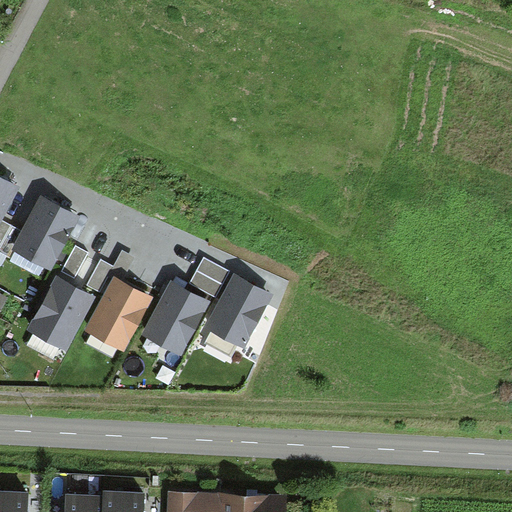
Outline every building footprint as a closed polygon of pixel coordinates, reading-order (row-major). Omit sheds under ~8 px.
[(21,181),(0,170),(0,243),(12,221),(2,216),(21,181)] [(80,211),(41,190),(22,226),(12,221),(0,243),(0,248),(9,254),(15,244),(51,264),(80,211)] [(75,241),(62,267),(75,274),(89,249),(75,241)] [(229,269),(202,255),(189,281),(215,295),(229,269)] [(101,257),(87,283),(101,290),(114,264),(101,257)] [(271,288),(234,269),(207,320),(214,324),(208,336),(231,348),(238,335),(243,338),(271,288)] [(96,291),(57,270),(27,324),(66,345),(96,291)] [(152,292),(115,272),(86,324),(123,345),(152,292)] [(211,296),(173,274),(143,329),(181,350),(211,296)] [(101,487),(64,485),(62,511),(143,511),(145,482),(101,480),(101,487)] [(0,511),(25,511),(27,487),(0,485),(0,511)] [(285,511),(286,491),(218,488),(218,492),(170,490),(168,511),(285,511)]
